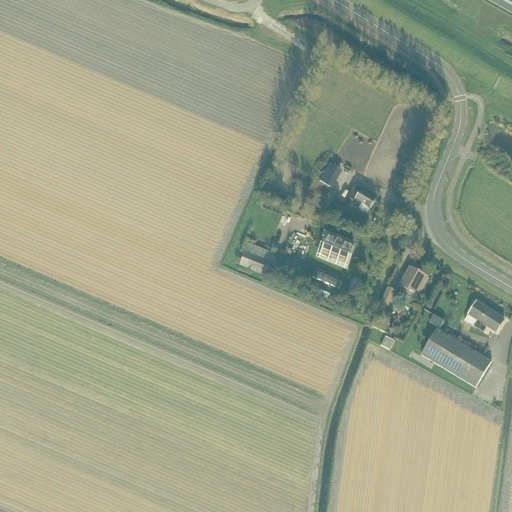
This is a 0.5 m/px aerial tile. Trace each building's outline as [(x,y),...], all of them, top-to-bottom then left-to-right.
[(331,188),(341,171),(330,164),(320,181),(331,188)] [(362,191),(361,191),(355,187),(348,199),(355,203),(356,201),(371,211),(377,201),(362,191)] [(349,212),(350,211),(336,203),(329,215),(343,223),(344,221),(363,233),(369,223),(349,212)] [(353,244),(319,231),(309,257),(342,271),(353,244)] [(275,255),(248,244),(240,267),(266,277),(275,255)] [(400,287),(417,297),(428,278),(410,268),(400,287)] [(389,307),(396,292),(388,288),(381,303),(389,307)] [(468,317),(465,321),(474,328),(477,330),(486,316),(491,319),(494,314),(491,312),(477,304),(468,317)] [(487,329),(496,335),(505,321),(494,314),(491,319),(486,316),(477,330),(484,334),(487,329)] [(440,330),(445,322),(434,316),(430,323),(440,330)] [(476,389),(492,363),(438,329),(421,356),(476,389)] [(390,351),(395,342),(386,337),(381,346),(390,351)]
